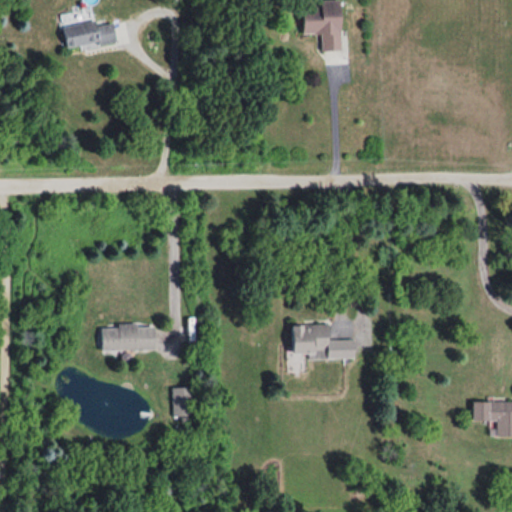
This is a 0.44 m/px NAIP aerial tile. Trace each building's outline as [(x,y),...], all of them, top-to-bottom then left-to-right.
[(343,0),(336,0),(318,0),(318,6),(304,6),(304,33),(322,33),(322,49),(343,49),(343,0)] [(68,49),(118,39),(113,17),(64,26),(68,49)] [(157,349),(157,324),(104,324),(104,349),(157,349)] [(330,339),(330,324),(292,325),(292,358),(356,357),(356,339),(330,339)] [(173,416),(195,416),(195,387),(173,387),(173,416)] [(511,401),(467,401),(467,421),(492,421),(492,436),(511,435),(511,401)]
